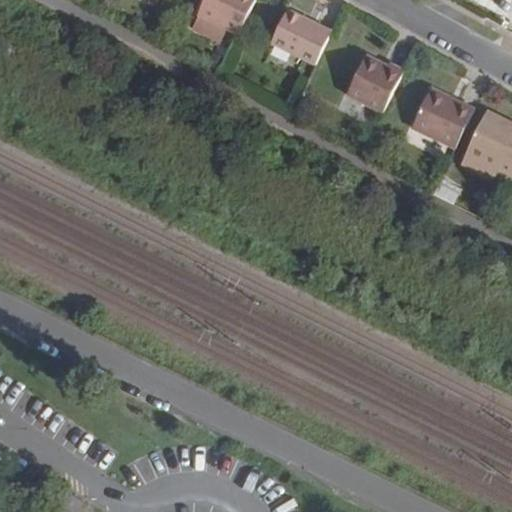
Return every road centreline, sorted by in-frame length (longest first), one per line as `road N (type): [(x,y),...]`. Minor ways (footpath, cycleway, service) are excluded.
road 1 (unclassified): [(433,511),(0,299)]
road 2 (residential): [(385,0),(511,68)]
